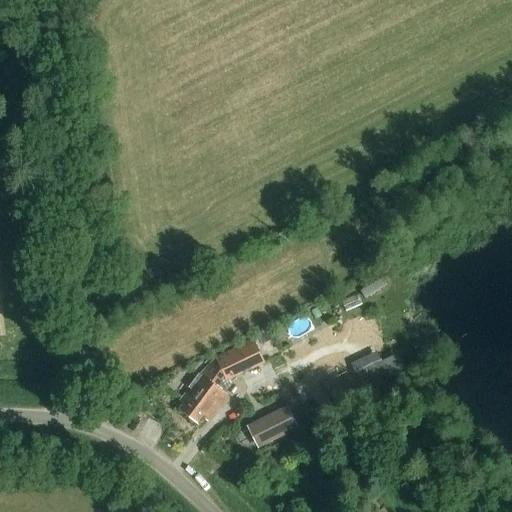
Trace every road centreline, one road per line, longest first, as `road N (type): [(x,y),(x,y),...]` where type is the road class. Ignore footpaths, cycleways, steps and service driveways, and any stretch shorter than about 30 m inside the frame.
road 1 (track): [(36,0),(81,263),(74,422)]
road 2 (unclassified): [(211,511),(161,466),(99,430),(0,414)]
